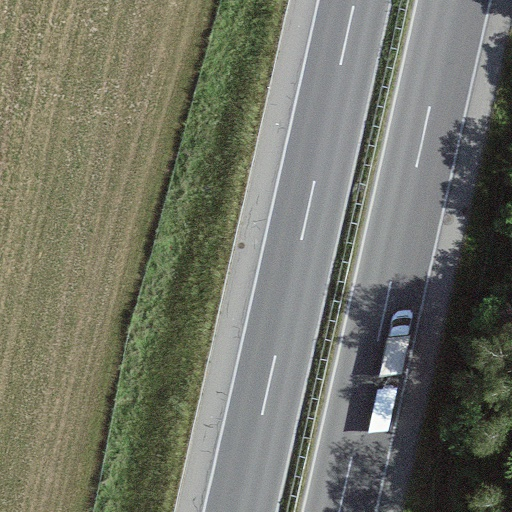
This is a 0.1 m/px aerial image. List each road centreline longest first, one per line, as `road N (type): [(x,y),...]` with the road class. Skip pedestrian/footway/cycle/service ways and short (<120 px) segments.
road 1 (motorway): [(353,0),(238,511)]
road 2 (motorway): [(338,511),(452,0)]
